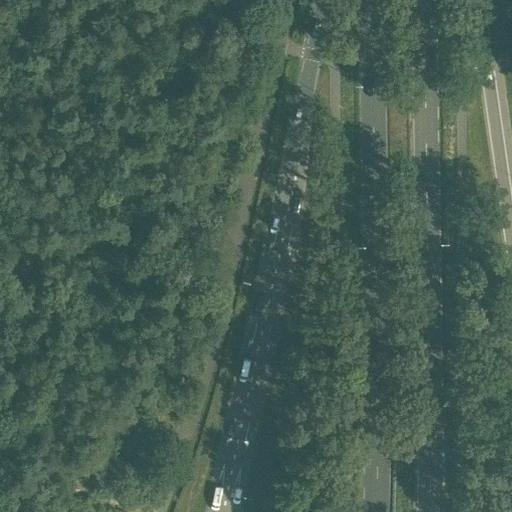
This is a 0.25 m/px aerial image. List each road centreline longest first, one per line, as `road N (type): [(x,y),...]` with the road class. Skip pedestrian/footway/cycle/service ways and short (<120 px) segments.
road 1 (unclassified): [(284,0),(207,361),(157,511)]
road 2 (primary): [(324,0),(224,511)]
road 3 (primary): [(428,511),(423,0)]
road 4 (primary): [(371,0),(375,511)]
road 5 (primary): [(511,241),(477,0)]
